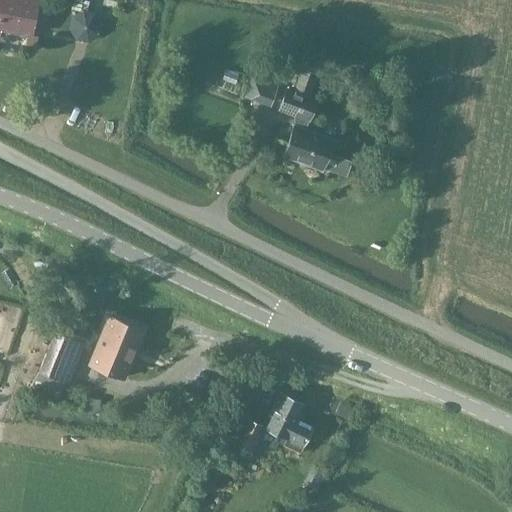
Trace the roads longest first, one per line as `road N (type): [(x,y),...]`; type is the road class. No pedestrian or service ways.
road 1 (unclassified): [(315,340),(277,306),(0,151)]
road 2 (tertiary): [(315,340),(0,195)]
road 3 (tertiary): [(511,425),(315,340)]
